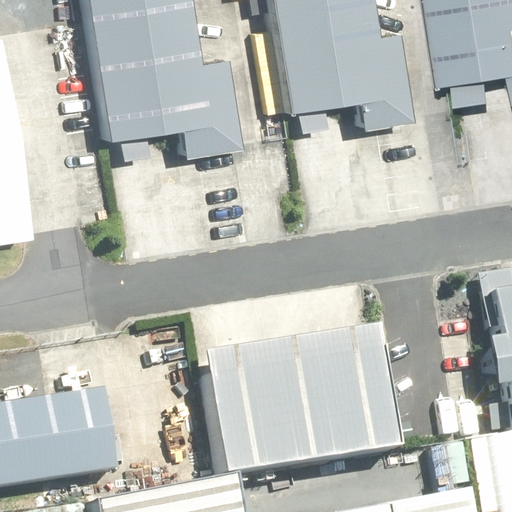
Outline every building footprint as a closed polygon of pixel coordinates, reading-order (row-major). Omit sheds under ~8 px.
[(174,0),(72,0),(97,141),(166,129),(170,159),(228,148),(213,62),(183,66),(174,0)] [(356,0),(256,0),(275,112),(343,102),(348,129),(399,121),(383,34),(363,36),(356,0)] [(511,0),(431,0),(446,86),(511,75),(511,0)] [(0,171),(0,229),(9,228),(0,171)] [(511,267),(471,273),(493,437),(511,434),(511,267)] [(363,325),(187,355),(204,478),(240,471),(376,453),(363,325)] [(89,393),(0,406),(0,488),(100,473),(89,393)] [(204,478),(85,499),(87,511),(246,511),(240,471),(204,478)] [(476,511),(472,486),(330,511),(476,511)]
